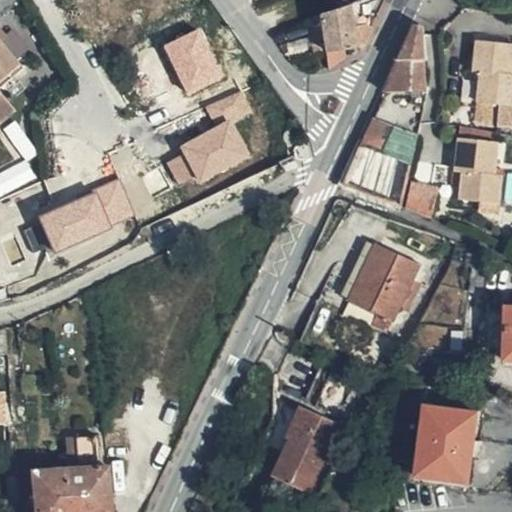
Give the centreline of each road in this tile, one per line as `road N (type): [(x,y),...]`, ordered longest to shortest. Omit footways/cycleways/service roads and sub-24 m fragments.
road 1 (tertiary): [(175,511),(324,180)]
road 2 (residential): [(0,313),(24,310),(292,177),(324,180)]
